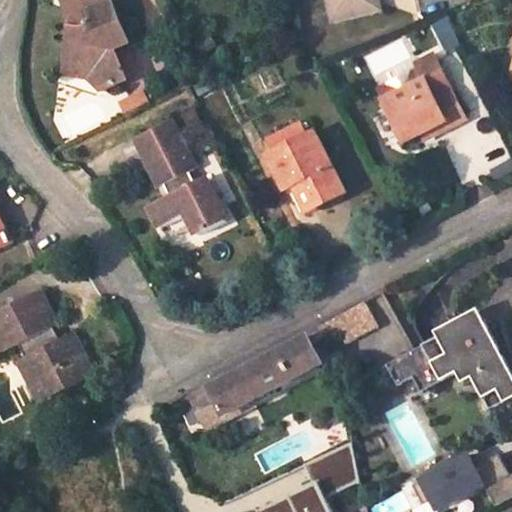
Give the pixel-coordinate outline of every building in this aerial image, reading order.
[(63,0),(68,13),(67,19),(72,20),(70,31),(64,29),(58,54),(91,64),(98,80),(123,69),(110,38),(125,31),(111,0),(63,0)] [(383,93),(402,133),(445,112),(447,116),(463,109),(433,46),(414,56),(423,74),(383,93)] [(138,84),(120,93),(125,101),(120,104),(121,105),(143,94),(138,84)] [(120,93),(115,95),(120,104),(125,101),(120,93)] [(171,115),(140,128),(163,179),(167,178),(171,188),(152,197),(160,214),(186,202),(194,223),(221,210),(204,172),(196,176),(190,167),(195,164),(171,115)] [(344,189),(316,123),(266,144),(283,182),(292,177),(303,172),(316,202),(344,189)] [(292,177),(305,207),(316,202),(303,172),(292,177)] [(28,281),(0,294),(0,339),(8,335),(16,349),(10,353),(21,378),(29,373),(40,395),(67,381),(63,373),(76,368),(56,328),(47,335),(40,319),(45,316),(28,281)] [(377,317),(367,298),(319,323),(322,327),(214,382),(213,380),(192,390),(208,421),(326,361),(317,343),(349,326),(352,330),(377,317)] [(487,324),(482,313),(469,319),(473,330),(487,324)] [(511,388),(511,378),(487,324),(473,330),(469,319),(438,333),(441,338),(387,363),(397,384),(413,376),(415,382),(452,365),(457,375),(462,385),(473,381),(482,402),(488,400),(499,425),(511,419),(511,392),(511,389),(511,388)] [(457,375),(452,365),(415,382),(420,392),(457,375)] [(499,425),(488,400),(482,402),(494,428),(499,425)] [(414,477),(434,511),(436,511),(486,484),(466,448),(414,477)] [(494,501),(511,493),(511,475),(487,485),(494,501)]
